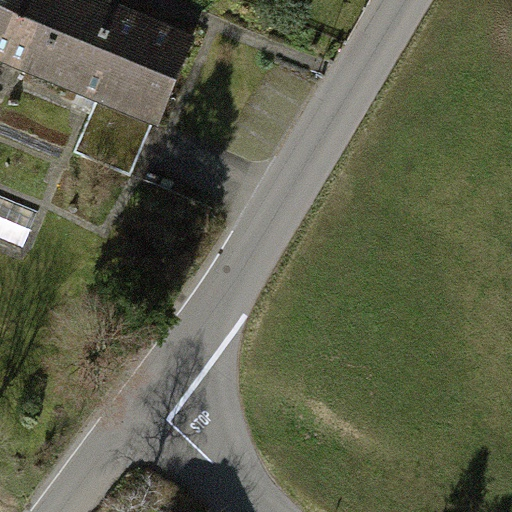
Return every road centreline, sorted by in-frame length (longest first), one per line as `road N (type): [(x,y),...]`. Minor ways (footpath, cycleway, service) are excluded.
road 1 (residential): [(398,0),(252,252),(151,403)]
road 2 (residential): [(151,403),(262,511)]
road 3 (residential): [(151,403),(71,511)]
